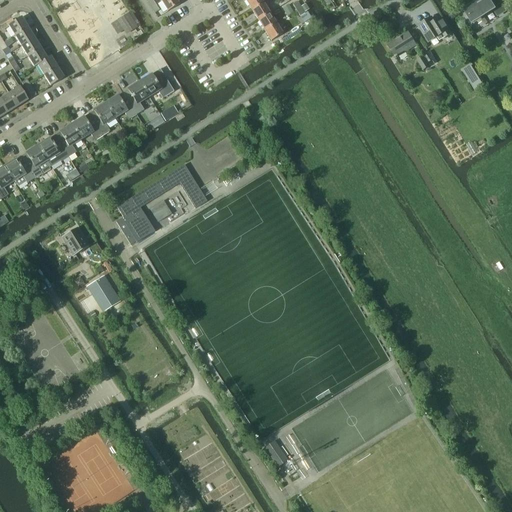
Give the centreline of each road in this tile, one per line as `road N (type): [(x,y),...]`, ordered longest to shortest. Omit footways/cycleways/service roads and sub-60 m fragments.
road 1 (residential): [(0,254),(363,19)]
road 2 (residential): [(85,88),(203,14),(193,0)]
road 3 (residential): [(85,88),(30,4),(0,15)]
